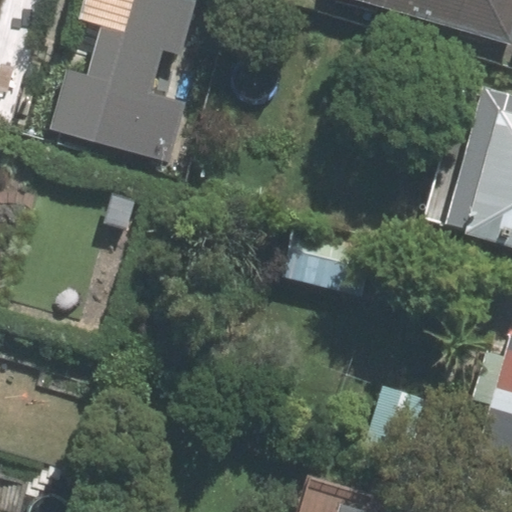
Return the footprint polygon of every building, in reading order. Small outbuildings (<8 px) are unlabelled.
[(342,0),(497,43),(508,0),(342,0)] [(439,233),(511,253),(511,99),(462,86),(424,222),(441,227),(439,233)] [(283,224),(269,274),(343,294),(357,244),(283,224)] [(511,336),(497,332),(489,358),(472,353),(457,406),(477,412),(464,456),(511,469),(511,336)] [(425,395),(382,385),(365,456),(408,466),(425,395)] [(511,511),(511,498),(490,492),(484,511),(511,511)] [(370,511),(330,501),(326,511),(370,511)]
